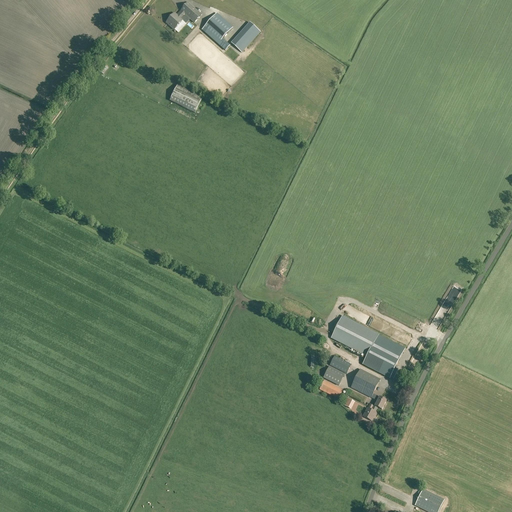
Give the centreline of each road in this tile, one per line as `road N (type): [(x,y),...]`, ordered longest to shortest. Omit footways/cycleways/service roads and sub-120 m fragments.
road 1 (unclassified): [(511,223),(434,359),(363,511)]
road 2 (track): [(0,192),(41,125),(145,0)]
